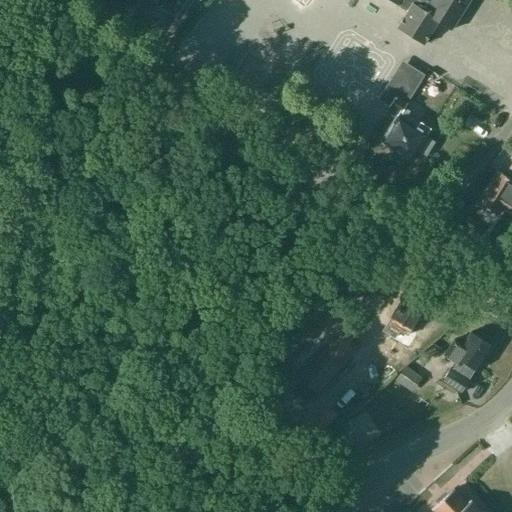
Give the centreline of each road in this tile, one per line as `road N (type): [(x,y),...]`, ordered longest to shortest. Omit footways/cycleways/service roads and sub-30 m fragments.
road 1 (tertiary): [(511,301),(39,0)]
road 2 (tertiary): [(326,511),(368,478),(482,419),(511,392)]
